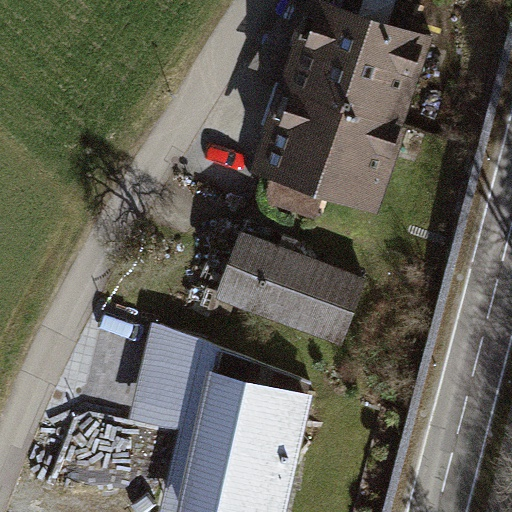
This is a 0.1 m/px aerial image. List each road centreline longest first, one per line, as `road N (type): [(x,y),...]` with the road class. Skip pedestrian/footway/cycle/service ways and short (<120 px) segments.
road 1 (unclassified): [(0,461),(46,354),(260,0)]
road 2 (secondary): [(511,241),(439,511)]
